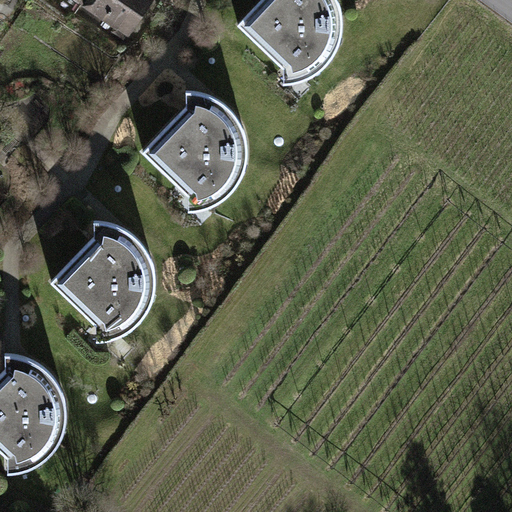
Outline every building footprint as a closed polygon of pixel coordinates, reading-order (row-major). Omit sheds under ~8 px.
[(76,0),(130,36),(154,0),(76,0)] [(265,0),(243,25),(284,63),(284,84),(301,83),(315,76),(326,67),(338,53),(346,36),(348,19),(345,1),(343,0),(265,0)] [(148,154),(189,192),(189,213),(206,212),(220,205),(231,196),(243,182),(251,165),(253,148),(250,130),(241,114),(229,100),(213,93),(199,90),(190,90),(190,107),(148,154)] [(55,284),(97,322),(97,343),(113,342),(127,335),(138,327),(150,313),(158,296),(160,278),(157,260),(148,245),(136,231),(120,223),(106,221),(97,221),(97,238),(55,284)] [(0,378),(0,447),(7,454),(7,475),(24,474),(37,468),(49,459),(61,445),(69,428),(71,410),(67,393),(59,377),(47,363),(31,355),(17,353),(8,353),(7,370),(0,378)]
